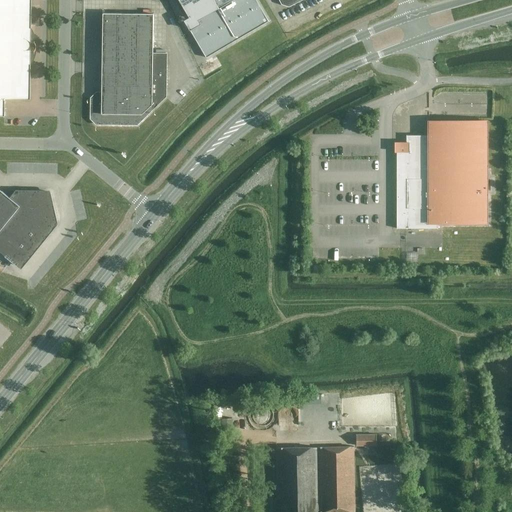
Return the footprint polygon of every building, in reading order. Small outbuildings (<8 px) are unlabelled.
[(31,47),(31,0),(0,0),(0,36),(15,36),(25,46),(31,47)] [(269,21),(256,0),(179,0),(190,18),(186,20),(190,29),(206,58),(269,21)] [(154,14),(103,13),(102,93),(97,93),(92,98),(92,119),(97,124),(137,124),(152,109),(152,105),(156,102),(158,104),(165,97),(166,55),(153,54),(154,14)] [(30,99),(31,47),(25,46),(15,36),(0,36),(0,116),(5,116),(5,99),(30,99)] [(487,121),(429,121),(429,136),(407,135),(407,150),(397,150),(397,229),(438,229),(438,223),(487,223),(487,121)] [(11,199),(0,189),(0,249),(21,267),(56,224),(49,192),(17,192),(11,199)] [(321,404),(321,394),(303,395),(303,405),(321,404)] [(219,408),(219,417),(233,416),(232,407),(219,408)] [(223,431),(233,430),(232,418),(223,419),(223,431)] [(377,446),(377,435),(357,436),(357,446),(377,446)] [(355,511),(354,448),(277,450),(277,499),(281,499),(281,511),(355,511)]
